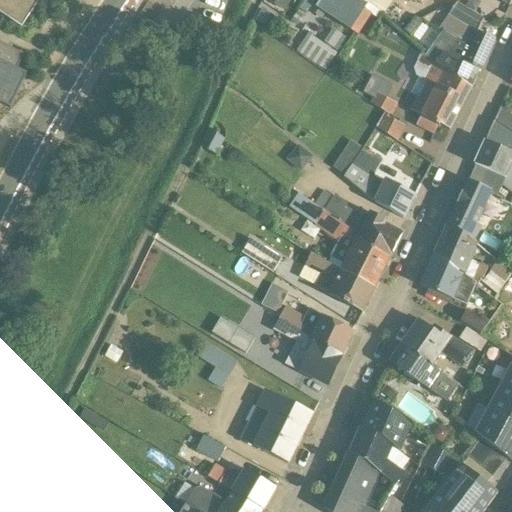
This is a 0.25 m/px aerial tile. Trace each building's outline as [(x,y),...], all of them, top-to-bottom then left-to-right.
[(0,0),(0,16),(20,30),(38,5),(34,2),(34,0),(0,0)] [(289,0),(288,0),(264,0),(263,1),(282,12),(289,0)] [(315,0),(305,0),(298,11),(305,15),(315,0)] [(366,5),(357,0),(320,0),(314,10),(356,38),(369,16),(363,11),(366,5)] [(369,18),(378,23),(392,0),(358,0),(366,5),(363,11),(369,16),(369,18)] [(511,0),(495,0),(507,9),(511,0)] [(445,16),(437,31),(441,34),(468,48),(476,33),(482,20),(455,5),(447,17),(445,16)] [(345,40),(332,31),(323,45),(336,54),(345,40)] [(441,34),(423,59),(470,90),(477,74),(478,74),(493,41),(476,33),(468,48),(441,34)] [(305,41),(296,54),(324,72),(332,60),(305,41)] [(0,106),(9,111),(26,76),(16,71),(23,56),(0,46),(0,106)] [(448,132),(470,90),(423,59),(420,57),(412,71),(414,79),(410,76),(402,91),(415,99),(408,112),(419,118),(415,127),(432,136),(436,129),(438,129),(439,128),(448,132)] [(396,106),(375,95),(369,105),(383,115),(374,130),(397,144),(404,128),(390,120),(396,106)] [(511,118),(499,110),(493,124),(511,136),(511,118)] [(511,136),(493,124),(473,167),(503,181),(500,187),(511,194),(511,136)] [(382,162),(361,150),(349,143),(332,170),(344,177),(342,180),(373,204),(403,221),(414,198),(383,181),(382,184),(371,178),(382,162)] [(511,194),(500,187),(503,181),(473,167),(447,226),(473,245),(481,230),(477,228),(491,195),(502,201),(500,205),(507,209),(511,199),(511,194)] [(322,193),(314,207),(322,213),(331,198),(322,193)] [(287,209),(313,228),(322,213),(297,196),(287,209)] [(348,207),(332,196),(331,198),(322,213),(348,231),(344,237),(389,260),(401,237),(384,228),(386,221),(368,215),(366,218),(357,214),(355,215),(346,210),(348,207)] [(374,290),(389,260),(344,237),(348,231),(322,213),(313,228),(336,245),(326,265),(374,290)] [(473,245),(447,226),(434,258),(476,288),(479,281),(481,282),(486,269),(479,266),(478,266),(474,265),(471,263),(475,253),(474,252),(476,248),(473,245)] [(280,260),(250,241),(241,255),(271,274),(280,260)] [(310,256),(298,280),(328,295),(327,297),(361,315),(374,290),(310,256)] [(434,258),(421,288),(445,299),(444,304),(464,312),(474,288),(434,258)] [(510,275),(495,264),(487,276),(502,288),(510,275)] [(283,309),(278,320),(310,341),(341,357),(352,334),(321,318),(315,329),(283,309)] [(464,314),(458,325),(479,337),(486,326),(464,314)] [(278,320),(272,332),(295,344),(284,366),(326,387),(341,357),(310,341),(278,320)] [(418,323),(401,348),(432,369),(441,356),(461,370),(472,354),(433,327),(430,331),(418,323)] [(237,328),(225,346),(245,357),(255,339),(237,328)] [(464,331),(458,341),(479,354),(486,344),(464,331)] [(236,365),(204,345),(196,359),(214,370),(207,382),(221,391),(236,365)] [(397,350),(394,351),(391,358),(392,362),(390,364),(445,403),(456,386),(401,348),(399,351),(397,350)] [(511,364),(501,385),(511,391),(511,364)] [(511,391),(501,385),(488,408),(511,423),(511,391)] [(311,416),(263,392),(239,442),(287,466),(311,416)] [(365,418),(360,430),(391,449),(400,453),(410,430),(391,415),(373,400),(365,418)] [(511,423),(488,408),(474,434),(511,464),(511,423)] [(108,424),(83,411),(78,420),(102,433),(108,424)] [(391,449),(360,430),(348,456),(376,476),(395,487),(403,476),(400,472),(408,463),(391,449)] [(217,465),(225,450),(202,438),(193,453),(217,465)] [(505,461),(477,438),(463,456),(492,478),(505,461)] [(448,458),(432,450),(423,468),(440,476),(448,458)] [(371,511),(363,507),(376,476),(348,456),(323,511),(325,511),(371,511)] [(215,466),(207,480),(261,511),(262,511),(275,491),(230,465),(226,472),(215,466)] [(461,469),(437,499),(455,511),(483,511),(496,495),(461,469)] [(194,491),(184,506),(193,511),(261,511),(231,494),(225,503),(202,489),(194,491)] [(401,511),(404,509),(389,498),(381,511),(401,511)] [(455,511),(437,499),(426,511),(455,511)]
